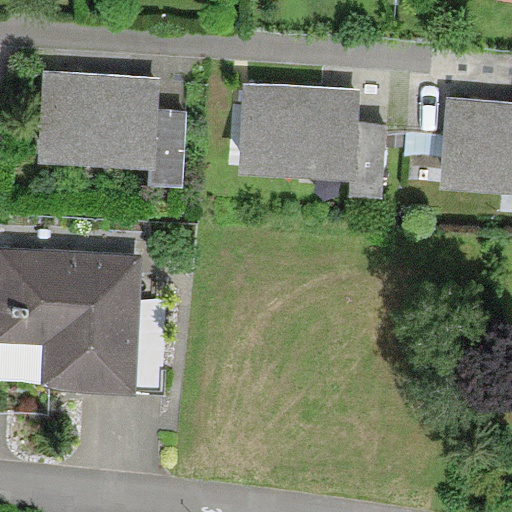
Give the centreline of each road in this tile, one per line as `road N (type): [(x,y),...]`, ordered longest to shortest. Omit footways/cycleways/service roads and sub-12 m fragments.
road 1 (residential): [(0,31),(418,55)]
road 2 (residential): [(0,491),(177,511)]
